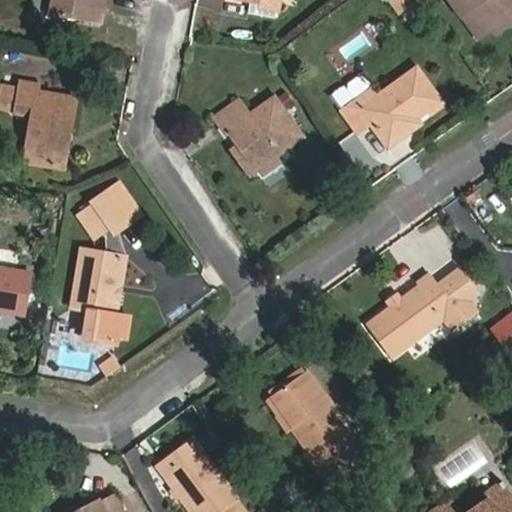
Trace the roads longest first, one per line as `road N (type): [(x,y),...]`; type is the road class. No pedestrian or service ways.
road 1 (residential): [(159,10),(162,141),(259,302)]
road 2 (residential): [(259,302),(511,131)]
road 3 (residential): [(0,403),(89,417),(259,302)]
